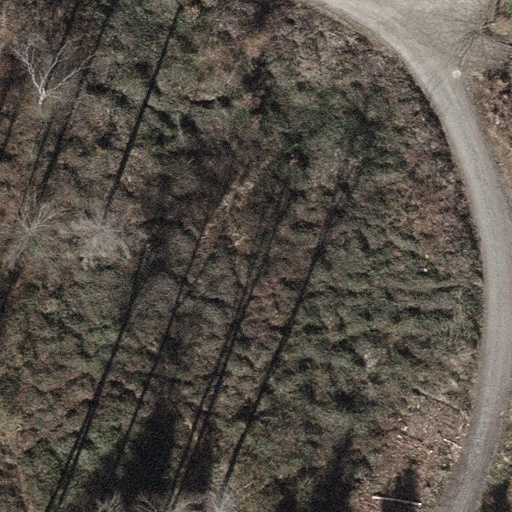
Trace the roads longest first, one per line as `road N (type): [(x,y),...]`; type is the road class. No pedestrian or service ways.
road 1 (track): [(498,0),(453,28),(511,188)]
road 2 (track): [(369,0),(511,49)]
